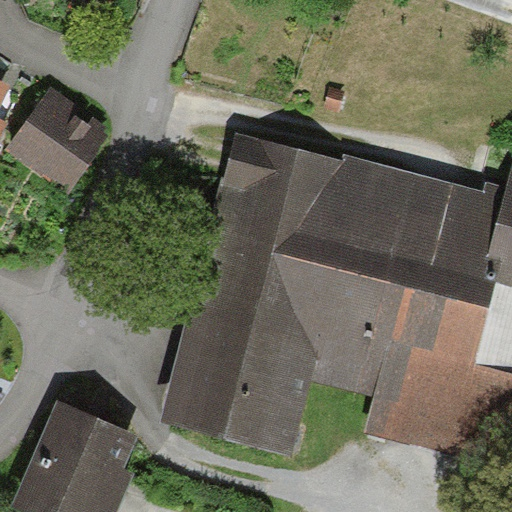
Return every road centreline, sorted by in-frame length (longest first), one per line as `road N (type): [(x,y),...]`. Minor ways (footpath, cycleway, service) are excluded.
road 1 (residential): [(168,0),(110,248),(83,322)]
road 2 (unknown): [(0,41),(145,97)]
road 3 (residential): [(83,322),(0,433)]
